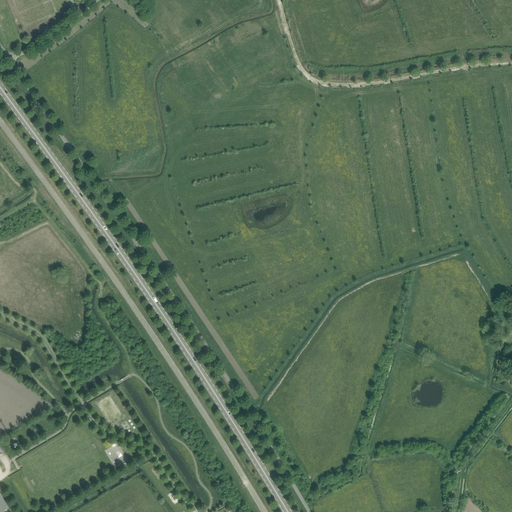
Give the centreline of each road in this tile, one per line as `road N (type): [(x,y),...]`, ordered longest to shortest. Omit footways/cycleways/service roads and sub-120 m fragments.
road 1 (unclassified): [(308,511),(224,371),(8,59)]
road 2 (primary): [(288,511),(126,261),(0,86)]
road 3 (track): [(511,62),(379,81),(314,79),(296,52),(282,0)]
